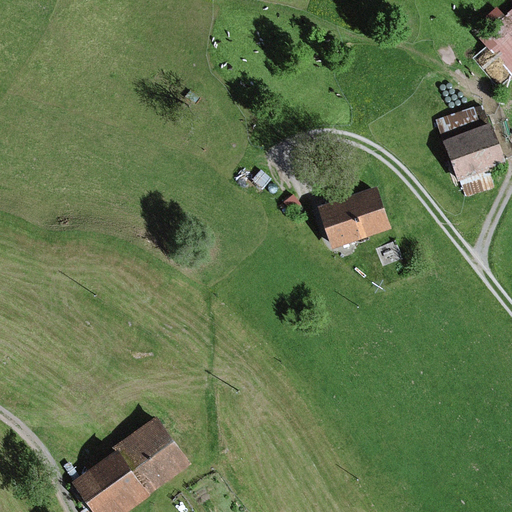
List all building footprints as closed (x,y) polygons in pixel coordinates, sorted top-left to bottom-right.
[(511,29),(486,49),(511,83),(511,29)] [(447,142),(494,126),(487,102),(439,118),(447,142)] [(500,129),(446,143),(458,183),(511,168),(500,129)] [(382,191),(321,208),(332,251),(394,235),(382,191)] [(163,426),(76,491),(91,511),(143,511),(197,471),(163,426)]
